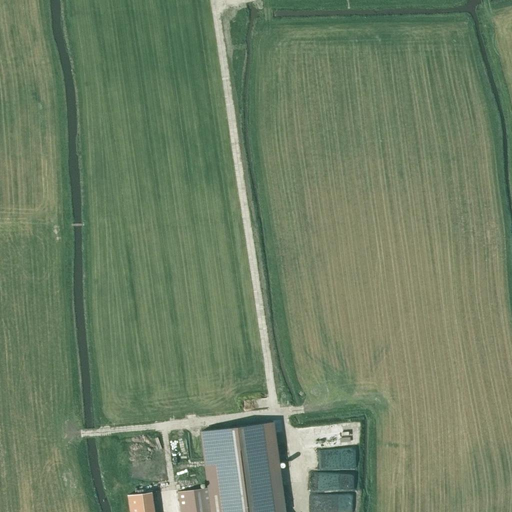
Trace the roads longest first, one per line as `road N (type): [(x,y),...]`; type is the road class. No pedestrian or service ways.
road 1 (track): [(103,432),(67,0)]
road 2 (track): [(279,416),(214,2)]
road 3 (track): [(279,416),(82,434)]
road 4 (track): [(231,0),(69,13)]
